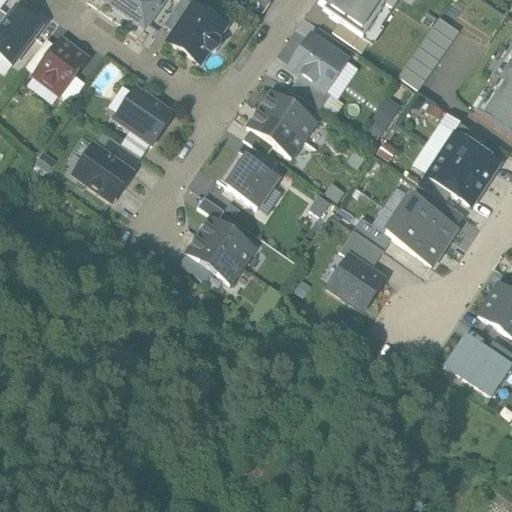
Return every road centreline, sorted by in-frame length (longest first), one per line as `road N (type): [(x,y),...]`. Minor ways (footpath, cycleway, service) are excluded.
road 1 (residential): [(52,0),(215,120)]
road 2 (residential): [(425,339),(511,210)]
road 3 (residential): [(296,0),(215,120)]
